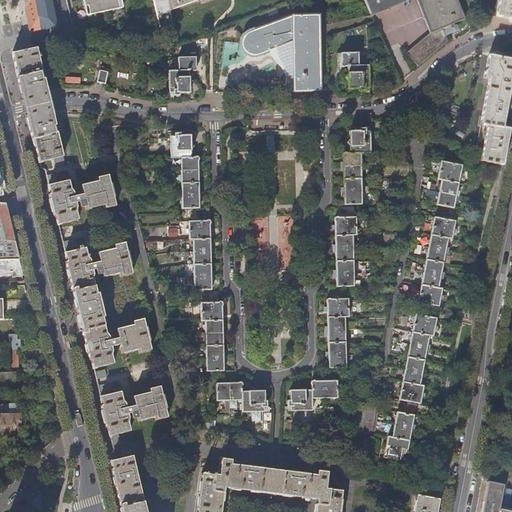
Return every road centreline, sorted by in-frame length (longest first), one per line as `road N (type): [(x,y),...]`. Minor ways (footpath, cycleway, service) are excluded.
road 1 (residential): [(325,113),(327,196),(318,215),(312,349),(302,366),(277,376),(252,370),(239,354),(226,217),(215,195),(213,116),(76,101),(5,113)]
road 2 (residential): [(5,113),(87,511)]
road 3 (tertiary): [(457,511),(511,216)]
road 4 (residential): [(511,40),(458,53),(402,101),(325,113)]
